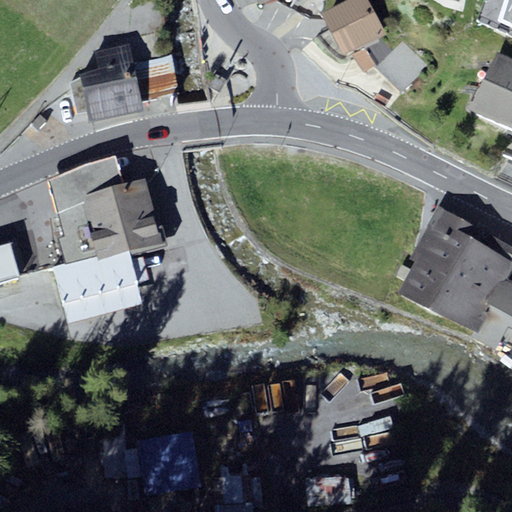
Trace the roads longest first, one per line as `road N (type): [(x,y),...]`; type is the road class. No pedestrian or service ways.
road 1 (secondary): [(0,181),(154,132),(290,118)]
road 2 (track): [(511,506),(498,500),(226,511)]
road 3 (secondary): [(290,118),(387,141),(511,189)]
road 4 (residential): [(220,0),(273,64),(290,118)]
